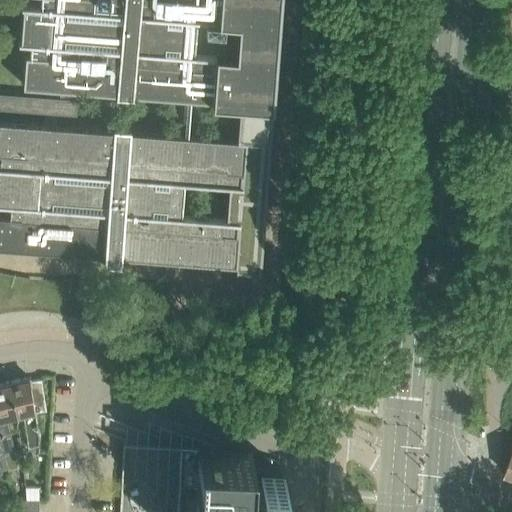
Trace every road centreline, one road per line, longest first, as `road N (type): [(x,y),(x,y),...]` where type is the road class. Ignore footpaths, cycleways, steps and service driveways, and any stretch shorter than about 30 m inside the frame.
road 1 (secondary): [(439,0),(404,482)]
road 2 (secondary): [(439,462),(474,0)]
road 3 (unclassified): [(89,357),(342,447),(404,482)]
road 4 (residential): [(89,357),(76,511)]
